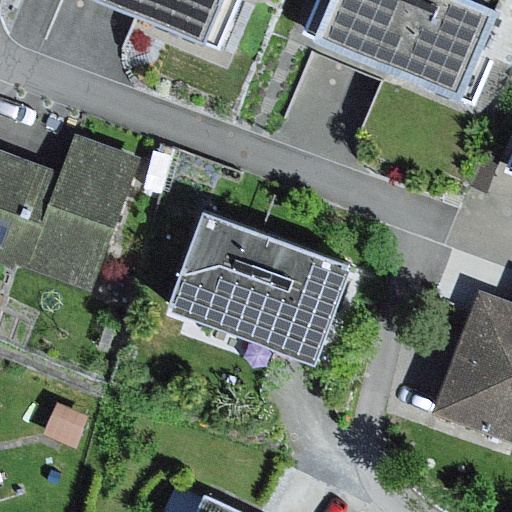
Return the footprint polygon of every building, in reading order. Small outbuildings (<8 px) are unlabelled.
[(225,0),(79,0),(203,53),(225,0)] [(498,14),(465,0),(334,0),(315,47),(459,107),(498,14)] [(61,174),(0,152),(0,267),(14,272),(15,267),(90,295),(142,162),(75,136),(61,174)] [(350,270),(204,216),(166,311),(313,372),(350,270)] [(511,305),(478,293),(432,418),(511,447),(511,305)] [(87,418),(55,406),(42,438),(77,451),(87,418)] [(236,511),(204,496),(196,511),(236,511)]
